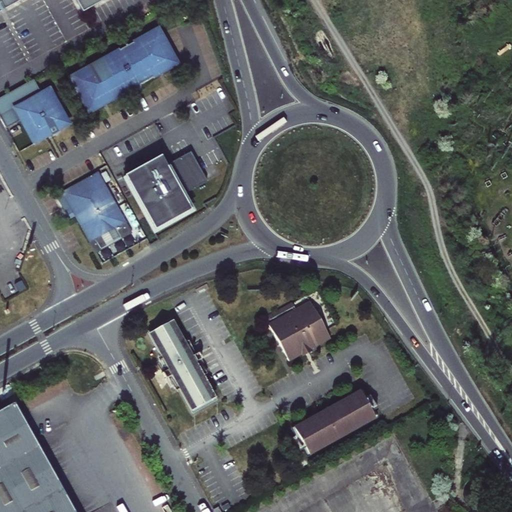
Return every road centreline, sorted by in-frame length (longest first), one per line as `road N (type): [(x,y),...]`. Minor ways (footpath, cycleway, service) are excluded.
road 1 (track): [(317,0),(424,176),(452,273),(511,372)]
road 2 (trunk): [(314,257),(371,285),(511,472)]
road 3 (trunk): [(511,452),(433,328),(390,237),(384,204)]
road 4 (residential): [(92,321),(198,511)]
road 5 (residential): [(92,321),(208,263),(283,250)]
road 6 (residential): [(242,186),(208,226),(77,302)]
road 7 (residential): [(0,150),(77,302)]
road 8 (primary): [(222,0),(252,149)]
road 9 (primary): [(333,115),(294,88),(247,0)]
road 10 (unknown): [(257,411),(196,301)]
